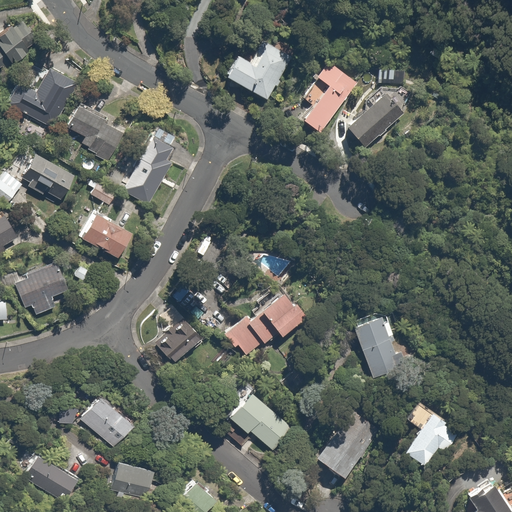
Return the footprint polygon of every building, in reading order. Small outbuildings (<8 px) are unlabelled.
[(0,64),(9,73),(45,40),(23,16),(0,37),(0,64)] [(269,103),(294,58),(265,39),(250,64),(241,59),(229,81),(269,103)] [(358,84),(329,63),(317,81),(327,88),(303,123),(322,136),(358,84)] [(75,85),(46,71),(36,93),(19,85),(8,107),(54,129),(75,85)] [(409,118),(392,95),(349,128),(366,151),(409,118)] [(79,108),(65,132),(81,141),(79,145),(111,163),(127,136),(79,108)] [(77,177),(37,154),(21,181),(48,197),(52,191),(64,198),(77,177)] [(164,178),(140,164),(123,194),(147,208),(164,178)] [(24,184),(3,170),(0,175),(0,200),(9,207),(24,184)] [(89,178),(85,186),(92,190),(89,195),(112,207),(119,194),(89,178)] [(0,246),(22,234),(6,206),(0,209),(0,246)] [(103,252),(99,260),(117,269),(121,261),(129,265),(142,239),(95,215),(82,241),(103,252)] [(70,290),(57,262),(26,275),(27,278),(14,284),(26,310),(30,308),(33,315),(56,305),(53,298),(70,290)] [(91,274),(78,266),(71,276),(85,285),(91,274)] [(277,294),(264,303),(268,309),(260,314),(280,343),(306,324),(286,296),(281,299),(277,294)] [(404,367),(387,311),(354,321),(371,377),(404,367)] [(251,313),(220,335),(236,358),(258,342),(261,347),(270,341),(251,313)] [(175,365),(204,337),(183,316),(154,344),(175,365)] [(254,394),(231,421),(248,435),(250,433),(272,451),(292,426),(254,394)] [(138,429),(106,399),(83,424),(116,453),(138,429)] [(463,432),(419,401),(406,419),(423,431),(408,454),(425,466),(438,447),(448,454),(463,432)] [(381,428),(355,410),(320,461),(346,479),(381,428)] [(79,479),(40,453),(25,475),(64,502),(79,479)] [(155,472),(120,463),(112,489),(147,498),(155,472)] [(511,511),(498,487),(491,491),(486,482),(468,492),(479,511),(511,511)] [(206,511),(216,502),(196,483),(180,498),(193,511),(206,511)]
